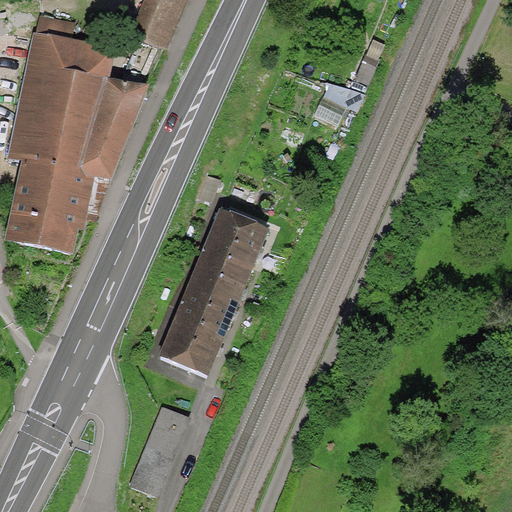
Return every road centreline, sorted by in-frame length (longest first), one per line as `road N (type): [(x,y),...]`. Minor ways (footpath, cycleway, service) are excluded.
road 1 (primary): [(69,379),(249,0)]
road 2 (primary): [(3,511),(69,379)]
